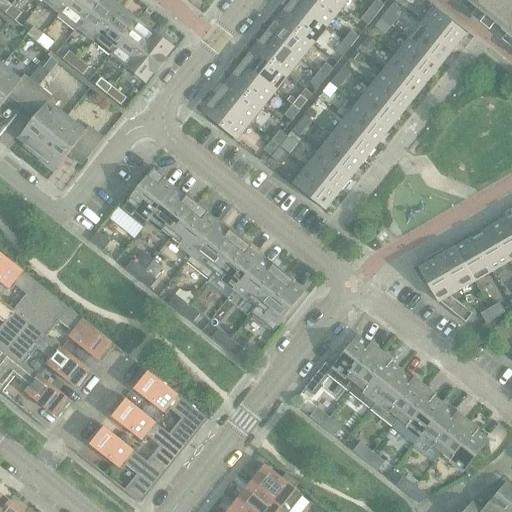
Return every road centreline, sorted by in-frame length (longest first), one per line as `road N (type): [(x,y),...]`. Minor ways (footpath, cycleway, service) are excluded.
road 1 (residential): [(353,286),(163,511)]
road 2 (residential): [(159,128),(353,286)]
road 3 (residential): [(0,165),(60,214),(126,133),(159,128)]
road 4 (residential): [(353,286),(511,410)]
road 5 (residential): [(159,128),(165,103),(247,0)]
road 6 (residential): [(40,472),(127,359)]
